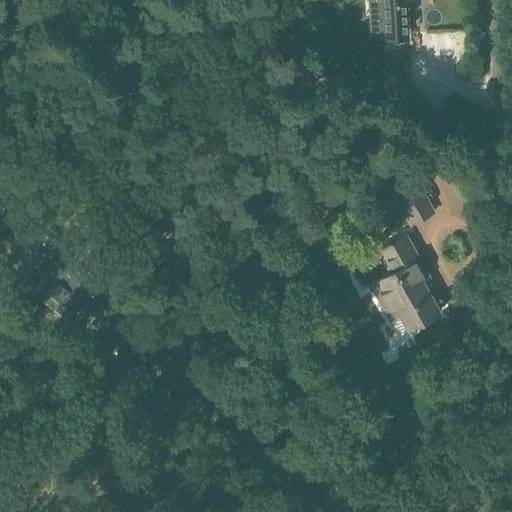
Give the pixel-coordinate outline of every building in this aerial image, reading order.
[(367,0),(368,0),(371,0),(380,0),(383,37),(408,36),(405,0),(367,0)] [(371,0),(368,0),(369,38),(383,37),(380,0),(371,0)] [(403,79),(388,97),(426,131),(442,113),(403,79)] [(421,176),(435,203),(452,194),(438,167),(421,176)] [(435,211),(419,181),(393,195),(409,227),(435,211)] [(389,271),(369,282),(396,332),(407,326),(408,328),(438,312),(420,279),(428,275),(406,235),(377,250),(389,271)]
